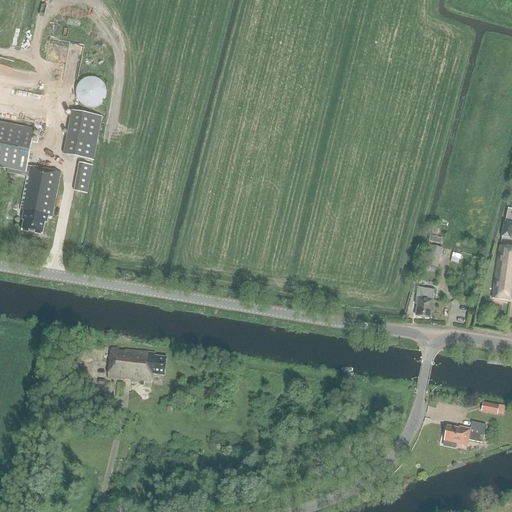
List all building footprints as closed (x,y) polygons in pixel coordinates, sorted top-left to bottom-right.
[(106,98),(106,93),(106,88),(104,84),(100,81),(96,79),(91,78),(86,79),(82,81),(79,84),(77,88),(76,93),(77,98),(79,102),(82,106),(86,108),(91,108),(96,108),(100,106),(104,102),(106,98)] [(72,111),(63,155),(94,161),(102,117),(72,111)] [(52,218),(61,174),(27,167),(34,132),(0,125),(0,167),(7,169),(6,174),(27,178),(20,212),(24,212),(22,221),(23,222),(21,232),(42,236),(45,224),(46,224),(48,217),(52,218)] [(83,162),(77,191),(90,193),(96,165),(83,162)] [(430,237),(429,242),(441,245),(442,240),(430,237)] [(425,265),(437,268),(442,248),(430,246),(425,265)] [(511,301),(511,248),(498,247),(491,299),(511,301)] [(416,298),(415,304),(418,305),(416,316),(431,319),(434,301),(433,301),(434,296),(434,291),(418,288),(416,298)] [(154,354),(111,349),(107,379),(141,383),(140,386),(144,386),(144,382),(151,383),(152,374),(164,376),(166,358),(154,357),(154,354)] [(71,368),(71,371),(69,381),(86,384),(88,371),(71,368)] [(498,407),(483,404),(481,411),(496,414),(498,407)] [(481,444),(483,436),(485,425),(470,422),(469,429),(458,426),(458,429),(446,427),(443,441),(455,443),(455,444),(466,446),(467,441),(481,444)]
